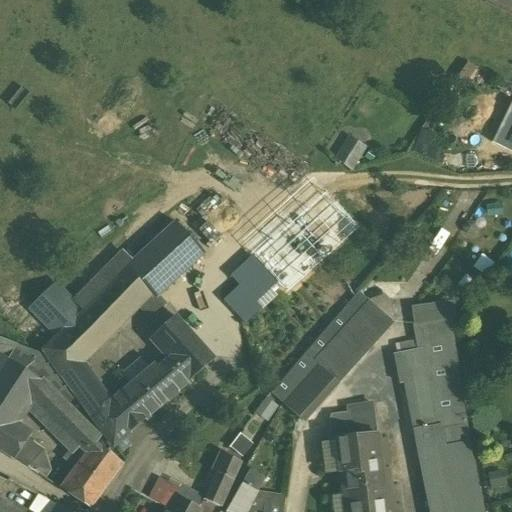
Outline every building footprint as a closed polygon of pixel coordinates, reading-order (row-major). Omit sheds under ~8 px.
[(440,162),(449,139),(422,129),(413,151),(440,162)] [(350,134),(334,157),(351,170),(368,146),(350,134)] [(467,170),(491,169),(490,148),(466,149),(467,170)] [(308,182),(240,242),(254,258),(276,283),(287,295),(355,234),(308,182)] [(176,224),(129,268),(150,291),(156,297),(203,254),(176,224)] [(276,283),(254,258),(231,278),(239,287),(254,303),(276,283)] [(57,338),(43,352),(62,377),(78,362),(136,305),(150,291),(129,268),(83,313),(57,338)] [(54,284),(29,309),(57,338),(83,313),(54,284)] [(254,303),(239,287),(223,302),(244,324),(260,309),(254,303)] [(150,291),(136,305),(145,315),(154,314),(163,305),(156,297),(150,291)] [(358,294),(271,394),(302,422),(391,324),(358,294)] [(453,302),(413,308),(416,325),(448,319),(455,318),(453,302)] [(213,360),(174,317),(152,338),(172,360),(190,381),(213,360)] [(448,319),(416,325),(419,341),(397,345),(399,354),(399,355),(421,352),(426,380),(427,386),(431,412),(461,406),(448,319)] [(74,400),(40,354),(3,340),(0,343),(0,355),(7,361),(42,382),(66,406),(74,400)] [(421,352),(399,355),(399,354),(394,355),(400,385),(426,380),(421,352)] [(156,366),(109,405),(129,432),(190,381),(172,360),(160,370),(156,366)] [(0,371),(0,444),(12,426),(28,402),(42,382),(7,361),(0,371)] [(109,405),(78,362),(62,377),(92,419),(109,405)] [(66,406),(42,382),(28,402),(33,403),(57,428),(72,413),(66,406)] [(427,386),(405,390),(410,415),(431,412),(427,386)] [(268,419),(277,403),(265,398),(257,413),(268,419)] [(370,404),(347,408),(351,438),(374,434),(370,404)] [(129,432),(109,405),(92,419),(112,446),(129,432)] [(431,412),(410,415),(429,511),(478,511),(469,459),(466,443),(467,443),(461,406),(431,412)] [(98,438),(72,413),(57,428),(74,444),(85,455),(93,445),(98,438)] [(24,434),(12,426),(0,444),(0,451),(14,460),(26,441),(27,441),(24,434)] [(349,427),(327,429),(328,440),(350,438),(349,427)] [(350,438),(334,440),(342,511),(383,511),(374,434),(351,438),(350,438)] [(239,435),(228,450),(237,456),(248,441),(239,435)] [(75,468),(59,490),(89,510),(122,466),(95,445),(99,439),(98,438),(93,445),(85,455),(75,468)] [(43,452),(26,441),(14,460),(43,480),(49,471),(43,452)] [(74,444),(63,460),(75,468),(85,455),(74,444)] [(242,463),(218,453),(210,471),(217,474),(231,481),(233,482),(242,463)] [(231,481),(217,474),(205,501),(215,506),(219,507),(231,481)] [(204,498),(169,479),(167,483),(158,478),(147,500),(161,506),(170,490),(176,494),(174,497),(198,509),(203,500),(204,498)] [(257,491),(242,483),(224,511),(247,511),(257,492),(257,491)] [(170,490),(161,506),(167,509),(174,497),(176,494),(170,490)] [(281,511),(284,496),(257,492),(247,511),(281,511)] [(174,497),(167,509),(167,510),(171,511),(196,511),(198,509),(174,497)] [(205,501),(203,500),(198,509),(196,511),(211,511),(215,506),(205,501)]
